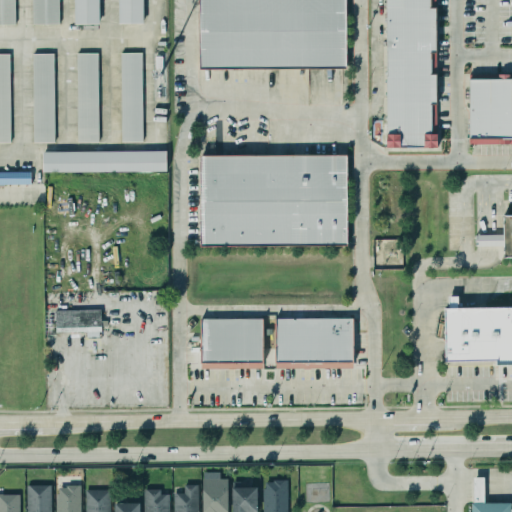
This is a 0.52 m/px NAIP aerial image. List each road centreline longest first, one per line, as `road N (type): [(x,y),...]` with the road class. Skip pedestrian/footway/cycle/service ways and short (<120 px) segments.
road 1 (secondary): [(0,454),(511,448)]
road 2 (secondary): [(375,417),(42,421)]
